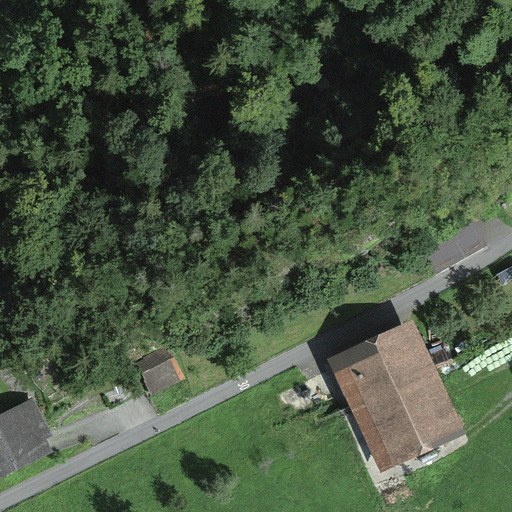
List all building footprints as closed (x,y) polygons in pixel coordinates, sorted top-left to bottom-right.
[(380,61),(348,69),(357,101),(389,92),(380,61)] [(303,83),(271,91),(280,122),(312,114),(303,83)] [(470,221),(424,247),(439,273),(485,246),(470,221)] [(462,432),(414,321),(330,358),(379,468),(462,432)] [(0,404),(0,462),(46,441),(23,394),(0,404)]
